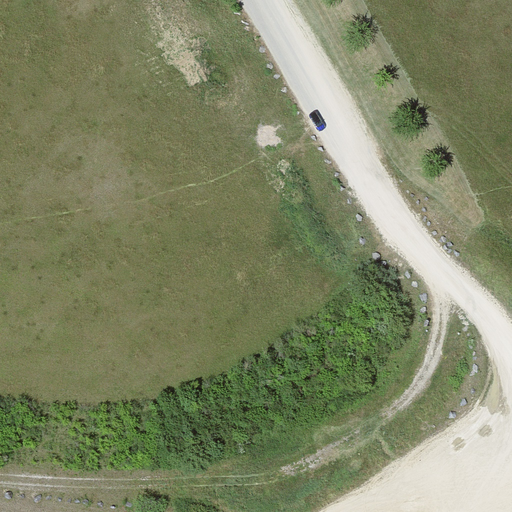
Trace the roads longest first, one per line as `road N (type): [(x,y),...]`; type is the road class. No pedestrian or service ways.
road 1 (track): [(367,169),(511,358)]
road 2 (track): [(511,466),(378,511)]
